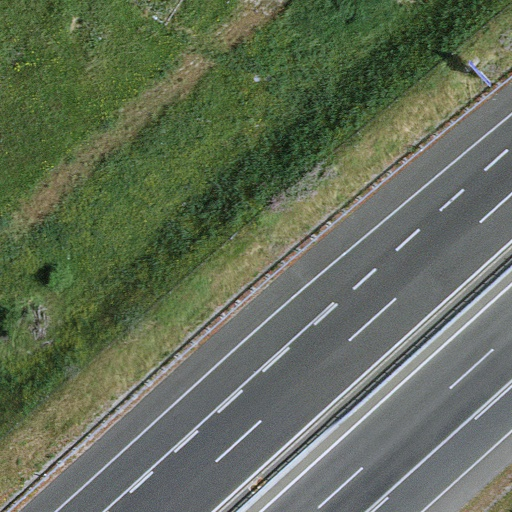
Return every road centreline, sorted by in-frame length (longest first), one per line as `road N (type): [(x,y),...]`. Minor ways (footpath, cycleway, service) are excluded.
road 1 (motorway): [(511,193),(202,472)]
road 2 (motorway): [(372,460),(511,333)]
